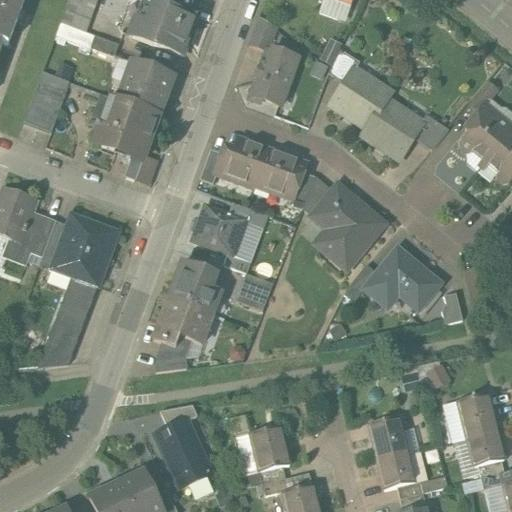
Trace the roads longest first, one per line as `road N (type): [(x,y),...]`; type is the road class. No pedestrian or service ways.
road 1 (residential): [(0,499),(53,478),(81,451),(168,213)]
road 2 (residential): [(209,108),(326,149),(446,247),(464,227)]
road 3 (residential): [(168,213),(0,159)]
